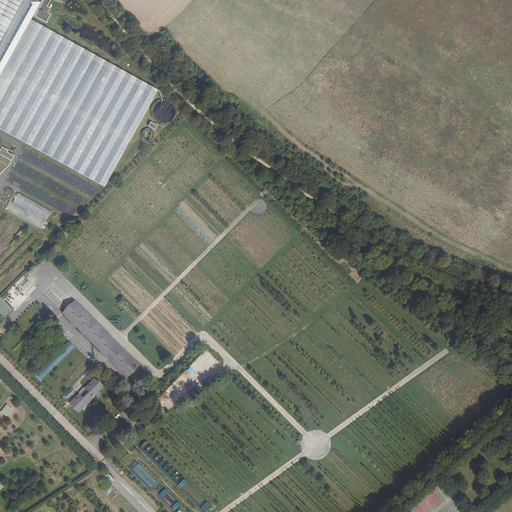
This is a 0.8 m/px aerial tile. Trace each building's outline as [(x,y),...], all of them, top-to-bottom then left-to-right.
[(0,0),(0,129),(104,187),(158,91),(31,20),(33,16),(46,23),(51,14),(48,13),(50,8),(47,6),(50,0),(52,0),(57,3),(58,2),(58,0),(41,0),(40,2),(36,0),(0,0)] [(172,114),(165,101),(151,109),(158,122),(172,114)] [(150,122),(148,127),(155,130),(157,126),(150,122)] [(148,130),(143,136),(148,140),(153,135),(148,130)] [(0,174),(8,166),(14,156),(7,153),(7,150),(1,147),(0,148),(0,174)] [(13,201),(8,211),(41,229),(51,211),(15,192),(11,200),(13,201)] [(26,293),(33,286),(24,276),(16,283),(26,293)] [(0,299),(0,314),(4,319),(13,310),(2,298),(0,299)] [(100,350),(111,339),(74,302),(63,313),(100,350)] [(111,361),(122,350),(111,339),(100,350),(111,361)] [(40,382),(75,347),(69,342),(34,376),(40,382)] [(138,366),(122,350),(111,361),(127,376),(138,366)] [(83,399),(79,395),(70,404),(79,412),(102,388),(94,380),(85,389),(90,393),(83,399)] [(90,393),(85,389),(79,395),(83,399),(90,393)] [(6,467),(0,471),(0,474),(4,479),(11,473),(6,467)] [(107,473),(104,475),(112,483),(114,480),(107,473)]
